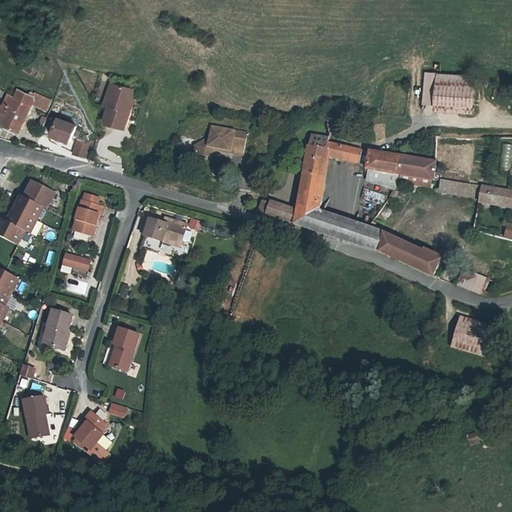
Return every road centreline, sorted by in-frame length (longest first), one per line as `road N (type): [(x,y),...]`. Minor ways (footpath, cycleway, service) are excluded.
road 1 (residential): [(511,300),(495,305),(448,295),(137,188)]
road 2 (track): [(0,462),(76,481),(151,475),(233,484),(326,511)]
road 3 (residential): [(137,188),(72,385)]
road 4 (residential): [(137,188),(0,149)]
